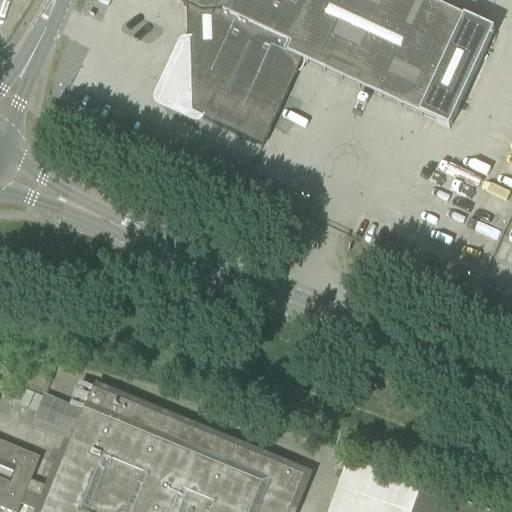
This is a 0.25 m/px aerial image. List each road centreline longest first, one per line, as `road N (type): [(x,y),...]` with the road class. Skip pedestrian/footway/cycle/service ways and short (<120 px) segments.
road 1 (tertiary): [(511,394),(5,174)]
road 2 (unclassified): [(0,109),(61,0)]
